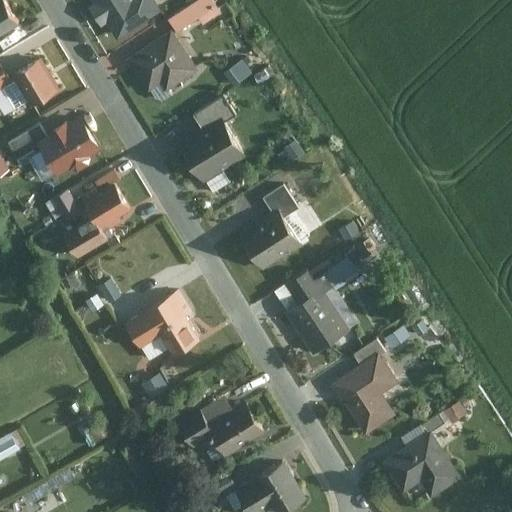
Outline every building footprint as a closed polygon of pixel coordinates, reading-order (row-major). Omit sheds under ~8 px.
[(0,0),(0,33),(19,23),(5,0),(0,0)] [(154,0),(96,0),(99,5),(93,9),(103,26),(111,21),(118,33),(160,9),(154,0)] [(218,10),(211,0),(202,0),(169,21),(178,35),(218,10)] [(8,46),(26,36),(21,28),(3,38),(8,46)] [(197,73),(174,35),(130,62),(147,89),(161,80),(168,91),(197,73)] [(236,83),(254,71),(244,57),(226,69),(236,83)] [(0,90),(13,83),(0,58),(0,90)] [(57,89),(39,59),(15,73),(33,103),(57,89)] [(233,114),(222,98),(194,117),(205,133),(223,120),(233,114)] [(204,181),(245,155),(223,120),(205,133),(182,147),(204,181)] [(72,143),(55,135),(45,155),(62,163),(72,143)] [(114,163),(104,146),(78,160),(88,178),(114,163)] [(0,172),(10,168),(1,148),(0,147),(0,172)] [(300,207),(287,185),(263,200),(271,213),(280,207),(286,216),(300,207)] [(125,212),(112,189),(84,206),(91,219),(96,228),(125,212)] [(76,210),(68,193),(45,204),(53,221),(76,210)] [(271,213),(240,233),(262,267),(302,241),(286,216),(280,207),(271,213)] [(91,219),(63,236),(77,258),(105,241),(96,228),(91,219)] [(311,352),(347,330),(323,291),(359,269),(351,256),(319,276),(315,268),(290,284),(303,305),(288,315),(311,352)] [(122,292),(113,277),(93,290),(103,304),(122,292)] [(202,338),(178,297),(124,328),(136,349),(164,333),(176,353),(202,338)] [(390,345),(381,334),(352,354),(360,366),(380,352),(390,345)] [(399,381),(380,352),(360,366),(335,381),(368,432),(396,414),(382,392),(399,381)] [(230,408),(224,397),(203,408),(209,420),(230,408)] [(262,433),(245,400),(230,408),(209,420),(184,432),(192,449),(218,436),(226,451),(262,433)] [(444,421),(440,414),(404,438),(408,444),(427,433),(444,421)] [(21,427),(0,435),(0,455),(28,444),(21,427)] [(457,476),(427,433),(408,444),(383,463),(404,493),(420,482),(430,495),(457,476)] [(287,511),(307,500),(282,460),(235,490),(248,511),(263,511),(276,504),(280,511),(287,511)] [(46,478),(50,488),(74,480),(70,469),(46,478)] [(239,484),(233,473),(211,483),(216,495),(239,484)] [(136,501),(128,511),(149,511),(156,506),(148,492),(136,501)]
